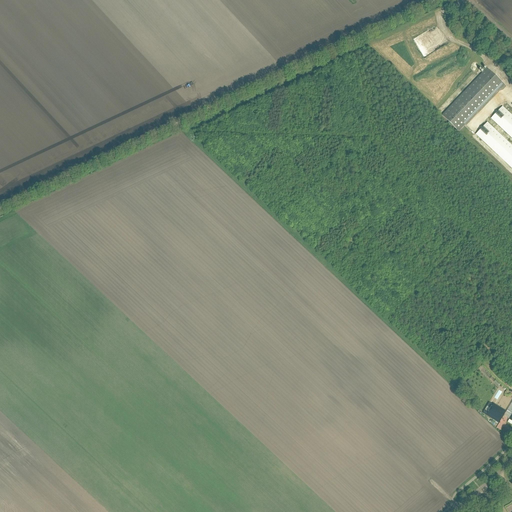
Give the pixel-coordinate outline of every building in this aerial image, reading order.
[(425,34),(421,38),(431,53),(434,51),(430,44),(431,43),(425,34)] [(414,43),(424,58),(428,56),(418,40),(414,43)] [(505,85),(487,68),(441,116),(459,132),(500,89),(501,90),(505,85)] [(511,115),(502,106),(491,119),(511,139),(511,115)] [(475,123),(476,122),(474,119),(467,125),(474,133),(479,128),(475,123)] [(511,146),(487,123),(475,135),(511,169),(511,146)] [(499,405),(490,418),(502,425),(507,418),(510,413),(507,411),(499,405)]
